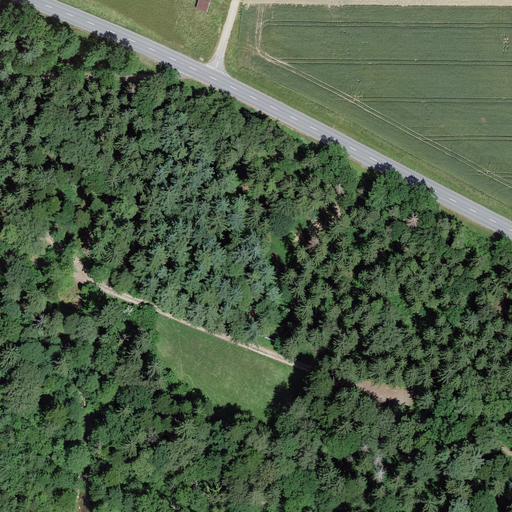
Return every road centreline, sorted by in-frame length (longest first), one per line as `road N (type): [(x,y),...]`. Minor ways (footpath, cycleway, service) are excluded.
road 1 (track): [(0,259),(91,281),(379,392),(438,399),(511,454)]
road 2 (tertiary): [(511,230),(190,67),(31,0)]
road 3 (track): [(0,80),(137,78),(190,67)]
road 4 (track): [(489,511),(379,392)]
road 5 (track): [(91,281),(0,195)]
